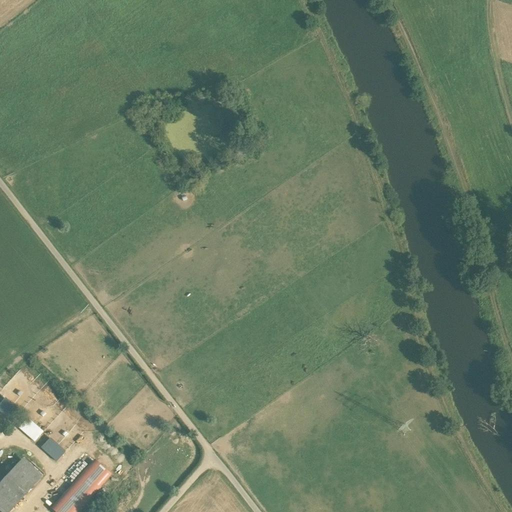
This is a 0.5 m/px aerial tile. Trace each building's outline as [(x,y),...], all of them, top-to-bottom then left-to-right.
[(0,404),(0,408),(13,419),(19,411),(4,399),(0,404)] [(26,426),(40,438),(44,433),(31,422),(26,426)] [(46,450),(59,461),(67,452),(54,441),(46,450)] [(25,457),(0,483),(0,509),(2,511),(9,511),(43,475),(25,457)] [(58,511),(79,511),(101,486),(88,476),(58,511)]
